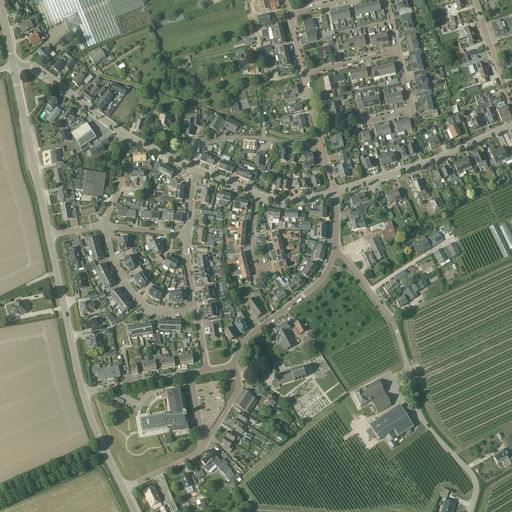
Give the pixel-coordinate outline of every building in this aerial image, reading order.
[(88,48),(121,34),(122,35),(151,23),(141,0),(34,0),(46,29),(64,22),(68,31),(72,29),(81,52),(88,49),(88,48)] [(261,11),(269,9),(268,2),(267,0),(263,0),(259,1),(260,3),(259,3),(261,11)] [(268,2),(269,9),(270,11),(270,12),(277,10),(276,7),(279,7),(278,0),(274,1),(274,0),(269,1),(270,1),(268,2)] [(463,6),(461,0),(458,0),(455,1),(458,10),(462,9),(462,6),(463,6)] [(154,22),(155,28),(233,7),(231,1),(154,22)] [(407,2),(397,4),(398,12),(403,10),(404,13),(411,11),(410,4),(407,5),(407,2)] [(15,6),(18,11),(12,15),(15,21),(24,16),(24,15),(23,13),(22,13),(21,14),(19,12),(23,10),(19,3),(15,6)] [(372,4),(374,12),(380,10),(378,3),(372,4)] [(356,16),(362,15),(360,7),(354,9),(356,16)] [(342,12),(344,19),(350,18),(348,10),(342,12)] [(402,25),(412,22),(413,22),(411,15),(412,14),(411,11),(404,13),(405,16),(400,17),(402,25)] [(332,22),(338,21),(336,13),(330,15),(332,22)] [(448,18),(449,22),(449,23),(460,20),(458,13),(454,14),(455,17),(451,18),(451,17),(448,18)] [(269,14),(265,15),(256,17),(258,26),(271,23),(269,14)] [(21,21),(22,24),(19,26),(23,32),(33,27),(30,21),(32,20),(30,16),(21,21)] [(497,22),(493,23),(495,31),(511,26),(511,25),(511,18),(506,20),(505,19),(497,22)] [(460,20),(449,23),(448,23),(449,27),(448,27),(448,25),(445,26),(447,31),(449,30),(449,28),(450,28),(451,31),(456,29),(455,26),(462,24),(461,19),(460,20)] [(412,22),(402,25),(403,32),(408,31),(409,34),(416,32),(416,29),(413,29),(413,26),(413,25),(412,22)] [(272,33),(283,31),(282,25),(271,27),(272,33)] [(511,30),(511,26),(508,27),(495,31),(498,37),(504,35),(504,36),(511,34),(510,31),(511,30)] [(35,30),(37,32),(28,37),(32,45),(40,40),(39,37),(44,34),(43,32),(44,31),(42,27),(40,28),(40,27),(35,30)] [(467,37),(473,35),(471,28),(469,29),(469,27),(464,28),(467,37)] [(272,33),(273,39),(286,36),(285,33),(284,34),(283,31),(272,33)] [(380,33),(380,35),(382,44),(388,42),(387,39),(389,39),(388,33),(386,33),(383,34),(383,32),(380,33)] [(405,38),(407,45),(417,43),(416,39),(418,38),(417,35),(416,32),(409,34),(410,36),(405,38)] [(318,35),(315,35),(306,38),(308,43),(317,41),(316,38),(319,37),(318,35)] [(475,41),(473,35),(467,37),(470,46),(475,44),(474,42),(475,41)] [(287,39),(286,36),(273,39),(275,45),(286,43),(285,39),(287,39)] [(358,38),(360,47),(366,46),(364,41),(367,40),(366,36),(363,37),(358,38)] [(334,50),(332,42),(328,43),(329,47),(316,50),(318,58),(331,55),(330,51),(334,50)] [(417,43),(407,45),(408,52),(413,51),(414,54),(421,52),(419,42),(417,43)] [(272,52),(272,48),(271,45),(265,47),(265,46),(262,47),(263,54),(272,52)] [(277,55),(288,53),(287,49),(289,49),(288,46),(275,49),(277,55)] [(104,47),(101,49),(89,56),(95,65),(106,58),(104,54),(107,52),(104,47)] [(48,48),(45,50),(43,48),(37,52),(46,62),(51,57),(49,55),(52,53),(48,48)] [(410,58),(412,65),(422,63),(420,56),(422,55),(421,52),(414,54),(415,57),(410,58)] [(278,61),(279,61),(290,58),(288,53),(277,55),(278,61)] [(76,63),(70,58),(68,61),(69,62),(65,67),(69,71),(76,63)] [(292,67),(290,58),(279,61),(280,66),(282,67),(283,66),(286,65),(286,66),(288,68),(292,67)] [(62,59),(60,61),(58,60),(52,67),(58,72),(64,64),(65,62),(62,59)] [(475,74),(476,74),(485,71),(483,64),(482,65),(481,62),(472,65),(475,74)] [(422,63),(412,65),(413,73),(418,72),(419,74),(429,72),(429,71),(426,72),(425,67),(423,68),(422,63)] [(377,68),(369,70),(371,79),(379,77),(377,68)] [(365,69),(360,70),(362,79),(366,78),(367,80),(371,79),(369,70),(368,69),(366,70),(365,69)] [(83,71),(80,74),(72,81),(78,87),(85,79),(83,77),(86,74),(83,71)] [(479,83),(482,82),(487,80),(486,78),(488,77),(485,71),(476,74),(479,83)] [(415,78),(417,86),(427,83),(425,78),(428,78),(427,75),(430,75),(429,72),(419,74),(420,77),(415,78)] [(93,78),(90,75),(84,82),(87,84),(93,78)] [(331,76),(331,77),(324,79),(327,92),(335,90),(333,84),(340,82),(339,75),(336,76),(335,75),(331,76)] [(97,86),(101,81),(97,78),(93,83),(97,86)] [(427,83),(417,86),(418,93),(423,92),(424,95),(431,93),(433,93),(432,90),(431,91),(431,90),(428,90),(427,83)] [(114,84),(111,90),(121,94),(124,88),(114,84)] [(90,102),(95,97),(97,94),(101,97),(105,92),(102,89),(100,90),(95,85),(89,92),(86,89),(81,94),(90,102)] [(295,98),(295,95),(298,94),(296,86),(285,88),(287,94),(283,95),(284,101),(295,98)] [(108,91),(96,105),(102,111),(114,97),(108,91)] [(475,97),(479,109),(480,109),(481,109),(495,105),(501,103),(499,97),(494,99),(495,101),(494,101),(492,97),(489,98),(489,97),(490,96),(489,92),(475,97)] [(395,94),(397,103),(402,102),(401,97),(404,96),(403,95),(401,95),(400,93),(395,94)] [(420,99),(422,106),(432,104),(431,100),(433,99),(431,93),(424,95),(425,98),(420,99)] [(369,96),(366,97),(369,108),(375,106),(372,97),(370,98),(369,96)] [(54,110),(59,102),(52,97),(44,110),(48,112),(51,108),(54,110)] [(172,100),(172,102),(171,109),(177,110),(179,101),(172,100)] [(291,115),(291,114),(303,111),(301,103),(296,104),(295,101),(285,103),(286,107),(289,106),(290,112),(287,113),(287,116),(291,115)] [(237,103),(229,104),(230,112),(238,111),(237,103)] [(330,105),(333,116),(340,114),(337,103),(330,105)] [(497,105),(498,109),(497,110),(503,124),(511,120),(508,112),(509,111),(506,106),(505,106),(503,103),(497,105)] [(432,104),(422,106),(424,117),(433,115),(433,117),(438,116),(436,109),(433,110),(432,104)] [(61,112),(56,108),(49,118),(51,120),(49,122),(52,124),(61,112)] [(486,113),(490,124),(496,121),(492,108),(487,110),(488,113),(486,113)] [(70,125),(75,118),(72,116),(74,114),(68,109),(62,117),(68,121),(67,123),(70,125)] [(158,127),(166,128),(169,129),(171,114),(161,113),(158,127)] [(471,128),(473,127),(474,130),(481,127),(479,122),(483,120),(480,114),(473,116),(474,120),(468,122),(470,127),(471,128)] [(293,128),(299,127),(299,130),(306,128),(305,122),(306,121),(304,115),(296,117),(295,118),(294,119),(295,121),(296,122),(297,121),(297,122),(292,123),(293,128)] [(187,118),(186,133),(193,134),(194,124),(198,125),(199,116),(195,116),(195,119),(187,118)] [(235,133),(236,131),(240,133),(243,127),(239,125),(228,119),(226,122),(222,120),(223,119),(215,116),(210,127),(217,131),(218,129),(222,132),(224,128),(235,133)] [(283,124),(290,122),(289,116),(281,118),(283,124)] [(447,120),(451,127),(448,129),(453,139),(461,136),(456,125),(462,123),(459,116),(453,118),(447,120)] [(70,128),(76,129),(79,127),(83,121),(80,119),(76,120),(74,123),(74,124),(70,128)] [(415,119),(402,122),(404,132),(411,130),(412,132),(415,131),(414,127),(416,127),(415,119)] [(135,126),(134,130),(142,132),(145,122),(137,120),(136,126),(135,126)] [(402,122),(391,124),(394,136),(397,136),(397,133),(404,132),(402,122)] [(91,130),(87,123),(74,132),(73,130),(70,132),(74,139),(81,149),(97,138),(96,137),(97,137),(91,129),(91,130)] [(391,124),(381,126),(384,137),(391,135),(391,137),(394,136),(391,124)] [(374,131),(372,131),(374,144),(378,143),(376,138),(384,137),(381,126),(374,128),(374,131)] [(435,147),(431,137),(429,134),(428,134),(426,129),(423,131),(431,149),(435,147)] [(371,144),(372,149),(376,148),(374,144),(372,131),(358,134),(360,141),(363,140),(364,144),(368,143),(368,145),(371,144)] [(74,139),(70,132),(68,133),(67,132),(60,133),(60,134),(58,134),(57,135),(58,138),(59,138),(61,138),(62,143),(69,141),(69,140),(74,139)] [(337,147),(337,148),(343,146),(340,135),(335,137),(335,139),(331,140),(333,148),(337,147)] [(431,137),(435,147),(440,145),(435,135),(431,137)] [(105,150),(104,149),(105,148),(105,146),(109,143),(107,139),(99,142),(100,144),(89,150),(92,157),(105,150)] [(411,146),(407,148),(409,156),(416,154),(414,148),(418,147),(415,140),(409,142),(411,146)] [(245,141),(244,153),(254,154),(254,150),(255,150),(255,142),(245,141)] [(402,158),(409,156),(407,148),(402,149),(401,145),(395,147),(397,153),(400,152),(402,158)] [(200,160),(207,163),(209,157),(206,155),(207,152),(204,151),(205,149),(202,148),(199,154),(202,155),(200,160)] [(287,161),(288,158),(289,151),(288,151),(287,149),(284,149),(283,150),(282,149),(281,151),(280,151),(280,155),(281,155),(280,160),(287,161)] [(338,152),(341,162),(347,160),(345,154),(350,152),(349,149),(338,152)] [(497,152),(501,161),(504,166),(511,162),(511,159),(509,153),(505,155),(503,149),(497,152)] [(56,166),(60,166),(63,165),(63,162),(60,163),(58,151),(51,152),(53,164),(56,163),(56,166)] [(305,162),(313,160),(314,160),(312,154),(308,155),(307,152),(301,154),(302,160),(304,160),(305,162)] [(385,153),(388,164),(395,162),(392,153),(389,154),(389,152),(385,153)] [(498,163),(501,161),(497,152),(491,154),(494,161),(490,163),(493,169),(499,166),(498,163)] [(211,153),(209,157),(207,163),(213,166),(215,161),(218,162),(220,156),(218,155),(217,156),(211,153)] [(382,166),(388,164),(385,153),(381,155),(382,156),(379,157),(382,166)] [(478,167),(483,165),(485,170),(490,167),(485,156),(483,157),(481,153),(473,156),(478,167)] [(223,157),(220,156),(218,162),(221,163),(219,168),(225,171),(229,161),(223,159),(223,157)] [(366,169),(366,170),(374,167),(372,159),(367,160),(366,156),(360,158),(364,170),(366,169)] [(460,161),(465,172),(468,170),(469,171),(473,169),(471,166),(470,166),(467,158),(460,161)] [(313,160),(305,162),(304,162),(305,165),(302,166),(304,172),(311,170),(310,167),(314,166),(313,160)] [(348,164),(347,160),(341,162),(340,162),(341,166),(337,167),(340,179),(350,177),(347,164),(348,164)] [(236,164),(229,161),(225,171),(232,174),(234,168),(237,169),(239,164),(236,163),(236,164)] [(463,173),(465,172),(460,161),(454,164),(458,172),(456,173),(458,176),(463,174),(463,173)] [(164,174),(165,175),(168,168),(162,165),(161,165),(156,163),(155,181),(158,181),(158,175),(159,176),(161,173),(161,174),(164,175),(164,174)] [(242,165),(239,164),(237,169),(240,171),(238,176),(244,178),(247,172),(240,169),(242,165)] [(63,165),(60,166),(60,167),(54,168),(55,171),(54,171),(55,177),(52,178),(53,181),(56,181),(57,184),(63,183),(66,182),(65,178),(64,178),(63,171),(67,170),(66,165),(63,165)] [(440,170),(444,179),(448,177),(451,183),(457,180),(454,174),(451,175),(447,167),(440,170)] [(169,181),(170,184),(176,181),(175,178),(171,179),(171,178),(174,171),(168,168),(165,175),(168,176),(166,179),(169,181)] [(146,177),(144,177),(144,170),(134,170),(133,176),(136,177),(136,179),(135,179),(134,186),(137,186),(136,193),(137,193),(137,197),(143,197),(143,194),(144,194),(144,187),(143,187),(143,184),(146,184),(146,177)] [(248,170),(247,172),(244,178),(250,181),(253,176),(255,177),(258,172),(255,170),(254,172),(248,170)] [(440,181),(444,179),(440,170),(433,174),(437,182),(434,183),(437,189),(442,187),(440,181)] [(86,171),(83,196),(93,197),(93,192),(103,194),(105,179),(107,180),(108,176),(106,176),(106,174),(86,171)] [(315,178),(315,176),(309,177),(310,183),(313,182),(314,187),(320,186),(318,177),(315,178)] [(301,181),(303,189),(303,190),(309,189),(308,184),(310,183),(309,177),(303,179),(303,181),(301,181)] [(277,190),(283,191),(283,190),(284,182),(281,181),(282,179),(277,178),(273,185),(275,186),(276,185),(277,185),(277,190)] [(284,182),(283,190),(289,191),(289,186),(290,186),(291,188),(294,187),(293,186),(292,180),(291,180),(290,180),(287,179),(287,181),(284,181),(284,182)] [(297,179),(291,180),(292,180),(293,186),(296,186),(297,191),(303,189),(301,181),(301,180),(298,181),(297,179)] [(427,194),(425,190),(421,180),(411,184),(415,194),(417,199),(427,194)] [(176,181),(170,184),(168,185),(168,187),(172,187),(172,189),(176,189),(176,193),(183,193),(184,186),(177,186),(176,185),(178,184),(176,181)] [(59,188),(60,191),(58,191),(60,200),(68,198),(67,190),(67,189),(66,186),(59,188)] [(213,188),(206,187),(206,191),(202,190),(202,197),(214,198),(214,196),(209,195),(209,191),(212,192),(213,188)] [(391,192),(396,203),(401,201),(402,202),(406,200),(403,192),(398,194),(397,190),(391,192)] [(219,203),(222,204),(225,193),(218,192),(217,199),(220,199),(219,203)] [(385,207),(396,203),(391,192),(385,194),(387,199),(383,201),(385,207)] [(183,193),(176,193),(176,196),(172,196),(172,199),(160,198),(160,201),(182,203),(182,200),(183,200),(183,193)] [(225,193),(222,204),(222,207),(225,207),(226,201),(229,202),(231,195),(225,193)] [(362,193),(357,195),(358,199),(357,199),(359,204),(365,202),(368,201),(366,194),(363,195),(362,193)] [(353,206),(359,204),(357,199),(358,199),(357,195),(350,198),(353,206)] [(233,210),(239,211),(242,200),(235,199),(233,210)] [(442,209),(438,199),(433,201),(435,206),(432,207),(434,212),(442,209)] [(242,200),(239,211),(242,212),(243,209),(246,210),(248,202),(242,200)] [(140,208),(139,208),(139,212),(142,212),(141,218),(150,219),(151,214),(151,213),(147,212),(147,208),(142,208),(143,202),(141,202),(140,208)] [(359,220),(363,220),(363,219),(363,218),(363,217),(363,216),(364,215),(365,214),(366,209),(371,205),(370,202),(356,207),(355,213),(349,213),(349,220),(351,220),(359,220)] [(127,217),(127,213),(128,208),(128,206),(121,206),(121,205),(117,203),(116,205),(116,210),(119,211),(118,217),(127,217)] [(72,219),(69,205),(69,204),(64,205),(61,206),(64,220),(72,219)] [(96,205),(93,205),(81,209),(83,217),(96,213),(95,210),(98,209),(96,205)] [(127,213),(127,217),(136,218),(136,212),(139,212),(139,208),(139,206),(128,205),(128,206),(128,208),(127,213)] [(159,220),(159,214),(162,215),(162,214),(163,209),(157,208),(157,210),(151,209),(151,213),(151,214),(150,219),(159,220)] [(309,215),(319,216),(318,218),(326,219),(327,208),(319,208),(319,209),(310,209),(309,215)] [(173,221),(174,215),(173,215),(174,210),(163,209),(162,214),(165,214),(165,220),(173,221)] [(174,215),(173,221),(182,222),(182,216),(185,217),(186,211),(180,211),(180,215),(174,215)] [(291,212),(291,220),(298,220),(299,219),(301,219),(302,214),(297,214),(297,212),(291,212)] [(214,215),(207,214),(206,217),(200,217),(200,225),(206,226),(206,220),(214,220),(214,215)] [(365,228),(363,220),(359,220),(351,220),(352,222),(351,222),(353,231),(359,229),(365,228)] [(390,220),(369,228),(371,233),(381,230),(384,240),(396,236),(390,220)] [(302,222),(302,230),(310,230),(310,228),(314,228),(314,239),(325,239),(326,226),(318,226),(318,223),(302,222)] [(505,259),(511,256),(496,224),(489,227),(505,259)] [(511,248),(511,234),(507,224),(500,227),(510,249),(511,248)] [(441,235),(447,232),(450,238),(454,236),(451,230),(448,225),(438,230),(441,235)] [(438,232),(426,239),(412,247),(417,255),(443,241),(438,232)] [(118,240),(118,246),(131,243),(129,243),(128,240),(129,240),(128,235),(119,234),(120,234),(120,238),(121,238),(121,239),(118,240)] [(205,237),(199,236),(199,243),(204,243),(204,247),(197,247),(197,251),(208,252),(208,247),(214,247),(215,238),(205,237)] [(94,238),(93,237),(90,238),(90,239),(86,241),(87,246),(99,243),(98,237),(94,238)] [(149,251),(162,246),(160,243),(159,241),(156,242),(156,240),(153,240),(153,237),(145,237),(146,244),(149,251)] [(283,237),(273,239),(274,245),(282,243),(281,241),(283,240),(283,239),(283,237)] [(382,252),(384,251),(378,238),(369,242),(377,260),(384,257),(382,252)] [(235,247),(235,251),(240,250),(241,247),(244,248),(245,242),(237,241),(236,247),(235,247)] [(313,252),(324,255),(326,248),(327,249),(327,245),(307,241),(306,244),(314,246),(313,252)] [(131,243),(118,246),(121,252),(124,251),(124,252),(124,253),(124,252),(125,255),(133,252),(131,246),(132,246),(131,243)] [(440,264),(452,258),(460,254),(454,243),(446,247),(434,254),(440,264)] [(154,261),(156,263),(161,258),(159,256),(162,254),(161,253),(164,252),(163,250),(162,246),(149,251),(152,250),(156,259),(154,261)] [(73,264),(73,265),(78,264),(79,269),(84,268),(83,263),(80,263),(77,248),(73,248),(73,251),(70,252),(72,260),(70,261),(71,265),(73,264)] [(100,248),(91,251),(92,256),(90,256),(101,253),(100,248)] [(237,255),(238,260),(246,259),(245,253),(242,253),(241,251),(235,252),(236,255),(237,255)] [(133,252),(125,255),(126,257),(125,258),(126,258),(127,259),(124,260),(125,266),(135,261),(134,258),(135,258),(133,252)] [(310,260),(316,263),(318,260),(322,261),(324,255),(313,252),(311,258),(310,260)] [(104,258),(101,253),(90,256),(92,262),(96,260),(97,262),(100,261),(99,260),(104,258)] [(198,258),(199,264),(207,262),(207,260),(208,260),(207,253),(194,255),(194,259),(198,258)] [(361,256),(364,263),(373,259),(371,254),(368,255),(367,253),(364,254),(364,253),(361,254),(362,256),(361,256)] [(163,261),(161,258),(156,263),(158,266),(160,264),(169,269),(174,259),(170,258),(168,257),(167,259),(166,259),(163,261)] [(177,262),(174,259),(169,269),(178,273),(178,276),(183,277),(182,269),(179,269),(179,266),(178,265),(179,262),(177,262)] [(316,263),(310,260),(306,259),(305,261),(308,263),(304,267),(309,270),(313,273),(317,268),(316,267),(317,264),(316,264),(316,263)] [(373,259),(364,263),(367,270),(368,269),(369,270),(371,269),(371,268),(373,267),(372,265),(375,264),(373,259)] [(135,261),(125,266),(129,271),(132,270),(133,271),(132,271),(133,271),(134,273),(134,274),(141,269),(138,264),(137,265),(135,261)] [(97,275),(107,269),(105,264),(101,266),(101,265),(98,266),(99,268),(94,270),(97,275)] [(247,264),(240,266),(241,269),(237,270),(237,271),(238,271),(239,273),(245,271),(249,270),(247,264)] [(299,272),(298,274),(304,280),(307,277),(309,279),(313,273),(309,270),(304,267),(304,268),(300,273),(299,272)] [(98,277),(99,280),(109,274),(107,270),(107,269),(97,275),(98,277)] [(143,272),(141,269),(134,274),(134,273),(135,276),(136,276),(136,277),(134,279),(136,284),(147,276),(144,271),(143,272)] [(238,271),(237,271),(234,272),(234,274),(235,274),(236,276),(238,275),(238,276),(242,275),(243,278),(244,283),(251,282),(250,277),(250,276),(249,270),(245,271),(239,273),(238,271)] [(396,280),(394,281),(383,288),(388,295),(405,284),(405,282),(403,278),(407,276),(404,270),(394,277),(396,280)] [(209,273),(200,274),(201,280),(203,279),(204,284),(213,283),(213,278),(210,278),(209,273)] [(109,274),(99,280),(102,284),(112,279),(109,274)] [(304,280),(298,274),(296,276),(298,279),(296,281),(294,278),(291,280),(293,283),(298,289),(303,285),(303,284),(305,286),(307,283),(304,280)] [(77,285),(78,289),(79,289),(80,290),(82,289),(83,288),(85,288),(84,282),(87,282),(85,275),(83,275),(75,276),(76,280),(77,285)] [(145,278),(147,276),(136,284),(141,288),(143,287),(144,288),(147,290),(146,290),(152,284),(149,280),(147,281),(145,278)] [(415,276),(409,280),(412,284),(418,280),(415,276)] [(403,297),(396,302),(399,308),(407,303),(406,302),(410,300),(411,301),(418,296),(416,294),(427,286),(425,282),(427,280),(425,278),(423,279),(404,291),(407,295),(403,297)] [(115,284),(112,279),(102,284),(104,289),(106,288),(109,287),(109,288),(112,287),(111,286),(115,284)] [(288,294),(283,288),(278,281),(275,284),(278,289),(277,289),(272,293),(275,297),(278,302),(286,297),(285,295),(288,294)] [(286,285),(283,288),(288,294),(288,293),(291,291),(293,293),(298,289),(293,283),(288,287),(287,285),(286,285)] [(154,285),(152,284),(146,290),(147,290),(149,292),(149,293),(149,292),(150,292),(149,295),(153,299),(160,287),(155,284),(154,285)] [(203,296),(214,294),(213,289),(216,288),(215,284),(206,286),(207,289),(202,290),(203,292),(202,292),(203,296)] [(167,292),(163,290),(162,291),(159,289),(160,287),(153,299),(159,301),(161,298),(162,299),(162,300),(162,299),(165,299),(165,300),(167,292)] [(181,289),(181,288),(175,290),(177,303),(183,301),(182,297),(183,297),(184,298),(184,297),(187,296),(187,297),(185,289),(181,289)] [(109,297),(112,301),(121,294),(118,289),(115,292),(114,291),(111,293),(112,294),(110,295),(109,297)] [(171,291),(167,292),(165,300),(166,300),(166,299),(169,300),(169,301),(169,300),(170,300),(171,303),(177,303),(175,290),(175,292),(172,293),(171,291)] [(121,294),(112,301),(115,305),(124,298),(121,294)] [(209,300),(210,303),(217,302),(216,299),(215,299),(214,294),(203,296),(203,299),(204,299),(205,301),(209,300)] [(127,302),(124,298),(115,305),(117,304),(121,308),(119,309),(128,302),(127,302)] [(246,304),(256,317),(257,318),(265,312),(254,298),(246,304)] [(88,302),(81,304),(83,314),(90,313),(90,312),(96,310),(94,302),(88,303),(88,302)] [(128,302),(119,309),(122,314),(126,311),(127,312),(129,309),(132,306),(128,302)] [(205,310),(206,313),(217,311),(216,305),(217,305),(217,302),(210,303),(210,306),(206,307),(206,310),(205,310)] [(12,316),(14,316),(25,314),(22,303),(14,305),(15,306),(12,307),(7,308),(8,313),(11,312),(12,316)] [(220,310),(217,311),(206,313),(207,316),(208,319),(212,318),(213,321),(222,319),(220,310)] [(238,323),(235,325),(240,333),(241,332),(243,333),(244,332),(244,330),(248,328),(242,320),(243,320),(246,318),(241,311),(238,313),(240,316),(235,319),(238,323)] [(116,322),(110,314),(106,317),(112,325),(116,322)] [(86,330),(92,329),(92,332),(103,330),(102,326),(100,327),(98,318),(84,321),(86,330)] [(307,330),(301,320),(294,324),(300,334),(307,330)] [(217,339),(217,338),(219,338),(217,329),(221,328),(220,321),(212,322),(213,326),(209,327),(211,337),(210,337),(210,339),(211,340),(217,339)] [(274,343),(277,342),(278,343),(280,342),(285,351),(296,345),(288,331),(291,329),(287,322),(273,330),(276,336),(274,337),(272,339),(274,343)] [(151,323),(145,324),(148,336),(153,335),(152,330),(154,330),(153,327),(152,327),(151,323)] [(233,332),(235,330),(232,325),(227,328),(228,330),(224,332),(230,341),(236,337),(233,332)] [(137,338),(136,335),(135,326),(129,326),(130,331),(129,331),(129,334),(130,334),(131,339),(137,338)] [(93,350),(93,351),(100,349),(101,349),(100,347),(103,346),(102,340),(98,341),(97,336),(91,337),(90,338),(90,340),(88,340),(90,346),(92,346),(93,350)] [(178,351),(175,352),(176,358),(179,358),(180,366),(187,365),(185,356),(185,353),(182,354),(182,356),(179,357),(178,351)] [(170,354),(166,355),(168,368),(175,367),(173,359),(176,358),(175,352),(172,352),(173,358),(170,358),(170,354)] [(155,361),(148,363),(150,372),(156,370),(155,362),(158,362),(156,355),(154,356),(155,361)] [(168,368),(166,355),(164,355),(165,360),(160,360),(159,355),(156,355),(158,362),(161,361),(162,369),(168,368)] [(141,358),(138,359),(139,365),(142,364),(143,373),(150,372),(148,363),(142,364),(141,358)] [(139,365),(138,359),(135,359),(136,365),(130,366),(131,375),(138,374),(136,366),(139,365)] [(112,368),(113,378),(119,377),(118,371),(122,370),(120,361),(117,361),(117,362),(114,363),(115,368),(112,368)] [(99,380),(105,379),(104,371),(103,370),(100,370),(99,366),(96,367),(96,365),(92,366),(94,373),(95,375),(98,375),(99,380)] [(103,366),(103,370),(104,371),(105,379),(113,378),(112,368),(106,369),(105,366),(103,366)] [(279,388),(279,385),(293,381),(305,377),(307,373),(306,370),(303,368),(291,372),(290,371),(276,376),(276,378),(270,379),(272,385),(274,390),(279,388)] [(353,394),(360,406),(384,393),(378,380),(353,394)] [(189,430),(188,423),(186,423),(185,416),(186,416),(186,413),(184,413),(180,389),(166,392),(171,416),(169,416),(168,416),(167,416),(166,416),(165,416),(165,415),(140,420),(142,433),(167,429),(167,428),(168,428),(171,428),(172,428),(173,433),(189,430)] [(234,404),(247,413),(249,414),(258,400),(253,397),(253,396),(243,390),(234,404)] [(280,402),(279,401),(277,400),(276,401),(275,399),(275,398),(271,394),(263,404),(272,411),(280,402)] [(385,394),(371,401),(378,413),(391,405),(385,394)] [(393,440),(405,432),(407,435),(411,433),(409,429),(413,427),(400,406),(369,425),(379,442),(385,438),(391,449),(396,446),(393,440)] [(240,421),(245,424),(247,421),(255,426),(256,425),(256,426),(258,426),(259,425),(260,424),(260,423),(259,422),(258,421),(259,420),(249,414),(247,413),(246,416),(241,413),(239,416),(238,416),(236,418),(240,421)] [(243,428),(245,424),(240,421),(236,418),(234,422),(235,422),(233,425),(238,428),(236,431),(242,434),(245,430),(243,428)] [(226,434),(224,437),(233,443),(236,439),(238,440),(241,435),(235,432),(234,434),(229,432),(227,435),(226,434)] [(231,447),(233,443),(224,437),(222,440),(223,441),(221,444),(226,447),(224,449),(230,453),(233,448),(231,447)] [(493,456),(497,464),(503,461),(505,464),(506,464),(508,467),(511,464),(511,461),(510,458),(506,449),(505,450),(493,456)] [(211,461),(214,465),(216,467),(221,462),(211,452),(211,453),(209,451),(206,454),(207,456),(212,460),(211,461)] [(208,472),(214,465),(211,461),(212,460),(207,456),(201,462),(206,466),(204,468),(208,472)] [(221,462),(216,467),(219,469),(218,470),(220,471),(225,476),(227,474),(229,476),(231,479),(234,483),(241,477),(238,474),(234,476),(231,473),(232,473),(231,472),(232,471),(227,466),(228,465),(223,460),(221,462)] [(187,474),(180,477),(182,480),(180,481),(181,485),(183,484),(186,489),(192,487),(196,485),(194,479),(189,480),(187,474)] [(144,491),(152,507),(161,502),(153,487),(144,491)] [(452,511),(455,504),(445,501),(442,510),(440,510),(439,511),(452,511)]
